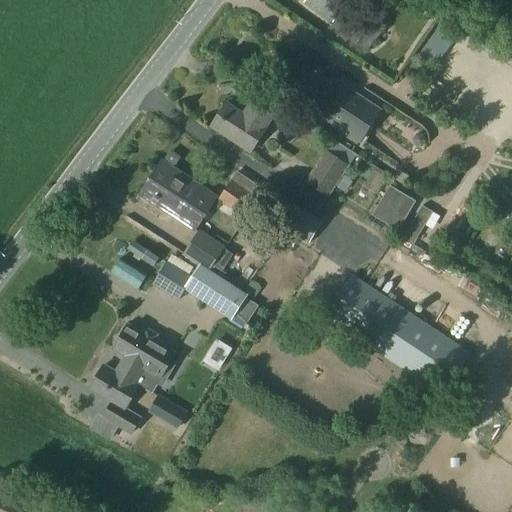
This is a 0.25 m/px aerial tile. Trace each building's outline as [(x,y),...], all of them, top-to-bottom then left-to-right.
[(308,0),(306,3),(332,25),(351,0),(308,0)] [(367,13),(348,38),(368,52),(386,27),(367,13)] [(418,54),(434,66),(448,46),(432,34),(418,54)] [(314,109),(312,111),(359,142),(377,116),(366,108),(369,105),(343,87),(341,91),(331,84),(323,96),(319,96),(316,98),(314,101),(313,105),(314,109)] [(228,104),(213,127),(251,152),(266,130),(275,116),(254,102),(245,116),(228,104)] [(415,135),(412,140),(415,146),(422,146),(425,141),(422,135),(415,135)] [(331,142),(305,183),(329,198),(355,158),(331,142)] [(163,162),(141,195),(142,196),(143,201),(149,205),(154,204),(195,231),(212,205),(219,209),(223,203),(247,219),(266,191),(238,173),(220,200),(217,198),(217,197),(163,162)] [(390,186),(371,216),(381,223),(400,192),(390,186)] [(401,191),(400,192),(381,223),(397,233),(417,200),(401,191)] [(301,206),(286,224),(310,244),(324,225),(301,206)] [(428,245),(448,218),(434,207),(414,235),(428,245)] [(450,228),(461,233),(467,220),(457,215),(450,228)] [(235,255),(225,250),(226,248),(201,232),(185,254),(197,262),(221,277),(235,255)] [(488,233),(479,251),(498,260),(507,242),(488,233)] [(247,294),(221,277),(197,262),(189,272),(168,260),(153,281),(178,298),(186,287),(198,296),(202,290),(233,311),(230,317),(243,326),(257,306),(245,297),(247,294)] [(324,318),(442,395),(469,354),(352,276),(324,318)] [(480,353),(494,336),(474,320),(460,337),(480,353)] [(177,355),(131,326),(117,350),(130,358),(130,357),(147,368),(137,383),(141,385),(153,393),(165,373),(170,376),(177,364),(173,362),(177,355)] [(217,371),(229,351),(216,343),(204,363),(217,371)] [(106,364),(91,388),(113,402),(104,416),(131,434),(141,418),(126,409),(141,385),(137,383),(147,368),(130,357),(130,358),(120,373),(106,364)] [(156,399),(148,412),(178,430),(186,416),(156,399)] [(34,511),(0,496),(0,511),(34,511)]
